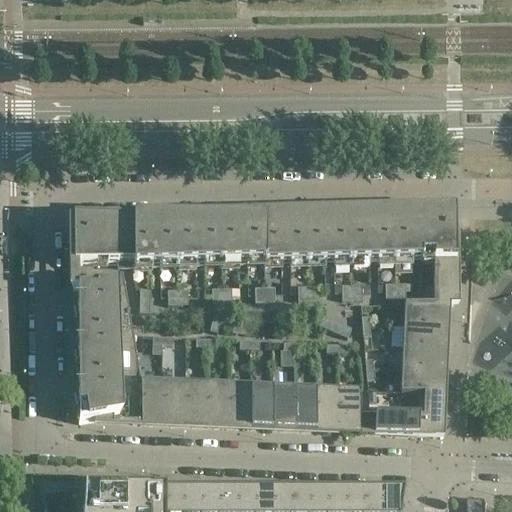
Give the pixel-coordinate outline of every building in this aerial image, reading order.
[(457,265),(456,237),(455,220),(455,219),(454,219),(454,218),(392,220),(393,221),(394,265),(420,265),(421,265),(421,260),(433,260),(433,264),(433,265),(457,265)] [(394,265),(393,221),(392,220),(349,221),(349,223),(350,267),(394,265)] [(350,267),(349,223),(349,221),(305,223),(305,224),(306,268),(350,267)] [(176,272),(175,227),(175,226),(160,227),(160,223),(159,223),(159,224),(141,224),(141,223),(140,223),(140,226),(132,226),(132,273),(133,273),(134,273),(176,272)] [(306,268),(305,224),(305,223),(262,224),(262,225),(263,269),(306,268)] [(140,384),(121,271),(117,248),(117,225),(72,224),(72,226),(71,226),(72,296),(77,295),(77,311),(74,311),(74,309),(72,309),(75,323),(77,322),(77,355),(74,355),(74,353),(73,353),(75,366),(77,366),(78,398),(75,399),(74,397),(73,397),(75,410),(78,410),(78,422),(78,427),(79,427),(93,425),(93,427),(142,429),(141,384),(140,384)] [(263,269),(262,225),(262,224),(219,225),(219,227),(220,270),(263,269)] [(220,270),(219,227),(219,225),(175,226),(175,227),(176,272),(220,270)] [(457,309),(457,265),(433,265),(433,264),(432,264),(432,284),(433,300),(433,307),(433,309),(443,308),(443,309),(448,309),(452,309),(452,308),(457,309)] [(447,330),(448,309),(443,309),(443,308),(433,309),(433,307),(404,308),(403,331),(447,330)] [(219,327),(221,317),(214,316),(211,325),(219,327)] [(325,333),(330,323),(323,320),(318,330),(325,333)] [(369,330),(368,320),(361,321),(361,331),(369,330)] [(333,336),(337,326),(330,323),(325,333),(333,336)] [(216,337),(219,327),(211,325),(209,335),(216,337)] [(340,339),(344,329),(337,326),(333,336),(340,339)] [(347,342),(351,332),(344,329),(340,339),(347,342)] [(370,340),(369,330),(361,331),(362,341),(370,340)] [(446,352),(447,330),(403,331),(402,352),(446,352)] [(162,349),(162,341),(152,341),(152,348),(162,349)] [(172,349),(172,342),(162,341),(162,349),(172,349)] [(205,351),(205,343),(195,343),(195,350),(205,351)] [(215,351),(215,344),(205,343),(205,351),(215,351)] [(249,353),(249,345),(239,345),(239,352),(249,353)] [(259,353),(259,346),(249,345),(249,353),(259,353)] [(293,355),(293,347),(283,347),(283,354),(293,355)] [(303,355),(303,348),(293,347),(293,355),(303,355)] [(336,357),(336,349),(326,349),(326,356),(336,357)] [(346,357),(346,349),(336,349),(336,357),(346,357)] [(445,373),(446,352),(402,352),(401,374),(445,373)] [(373,373),(372,363),(364,364),(365,374),(373,373)] [(374,383),(373,373),(365,374),(366,384),(374,383)] [(444,395),(445,373),(401,374),(400,397),(419,396),(419,395),(444,395)] [(164,430),(163,385),(141,384),(142,429),(164,430)] [(185,431),(185,386),(163,385),(164,430),(185,431)] [(207,432),(206,387),(185,386),(185,431),(207,432)] [(229,432),(228,388),(206,387),(207,432),(229,432)] [(250,433),(249,389),(228,388),(229,432),(250,433)] [(273,434),(272,390),(249,389),(250,433),(273,434)] [(294,435),(293,391),(272,390),(273,434),(294,435)] [(316,436),(315,392),(293,391),(294,435),(316,436)] [(337,437),(337,393),(315,392),(316,436),(337,437)] [(360,438),(360,394),(337,393),(337,437),(360,438)] [(442,441),(444,395),(419,395),(419,396),(418,416),(419,416),(418,441),(442,442),(442,441)] [(418,441),(419,416),(418,416),(374,414),(374,419),(370,420),(370,417),(369,417),(370,434),(372,434),(372,439),(418,441)] [(400,511),(403,496),(389,496),(389,494),(379,494),(379,496),(371,496),(371,494),(361,494),(361,496),(353,496),(353,494),(343,494),(343,496),(335,496),(335,494),(325,494),(325,496),(317,496),(317,494),(307,494),(307,496),(299,496),(299,494),(289,494),(289,496),(281,496),(281,494),(271,494),(271,496),(263,496),(263,494),(253,494),(253,496),(245,496),(245,494),(235,494),(235,496),(227,496),(227,494),(217,494),(217,496),(209,496),(209,494),(199,494),(199,496),(191,496),(191,494),(181,494),(181,496),(173,496),(173,494),(163,494),(163,496),(83,496),(83,508),(82,511),(400,511)] [(485,511),(486,504),(485,504),(474,503),(474,502),(468,502),(467,511),(485,511)]
